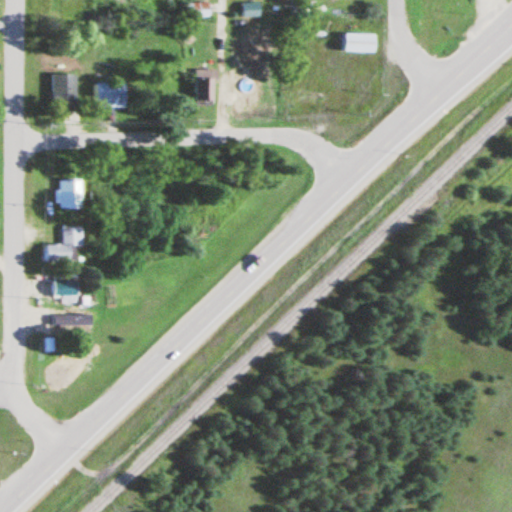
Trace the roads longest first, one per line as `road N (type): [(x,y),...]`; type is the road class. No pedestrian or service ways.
road 1 (primary): [(511,20),(0,510)]
road 2 (track): [(511,75),(53,511)]
road 3 (residential): [(60,452),(12,397),(9,374),(11,0)]
road 4 (residential): [(342,182),(298,143),(268,135),(10,145)]
